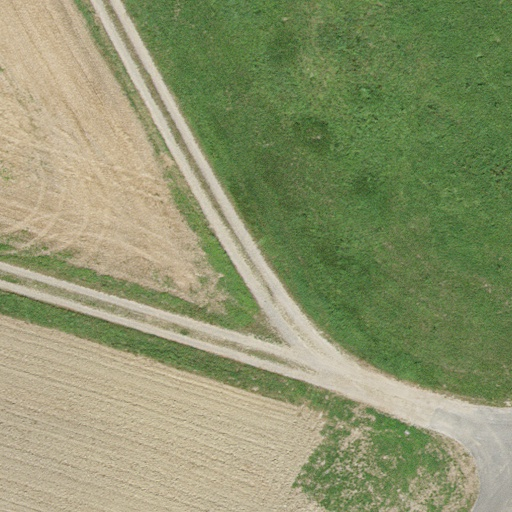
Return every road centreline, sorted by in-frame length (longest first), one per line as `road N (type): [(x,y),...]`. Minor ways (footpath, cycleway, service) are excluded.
road 1 (track): [(511,461),(281,345),(0,267)]
road 2 (track): [(281,345),(108,0)]
